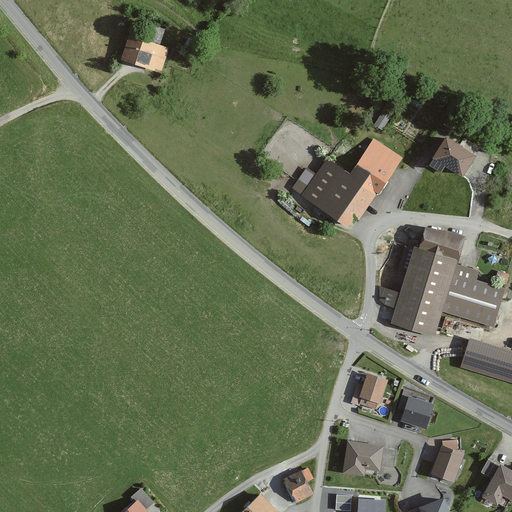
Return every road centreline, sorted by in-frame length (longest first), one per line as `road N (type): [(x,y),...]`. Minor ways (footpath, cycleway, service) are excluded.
road 1 (tertiary): [(359,335),(171,183),(6,0)]
road 2 (residential): [(359,335),(370,295),(369,244),(382,223),(450,220),(511,235)]
road 3 (residential): [(359,335),(332,410),(315,511)]
road 4 (tertiary): [(511,427),(359,335)]
